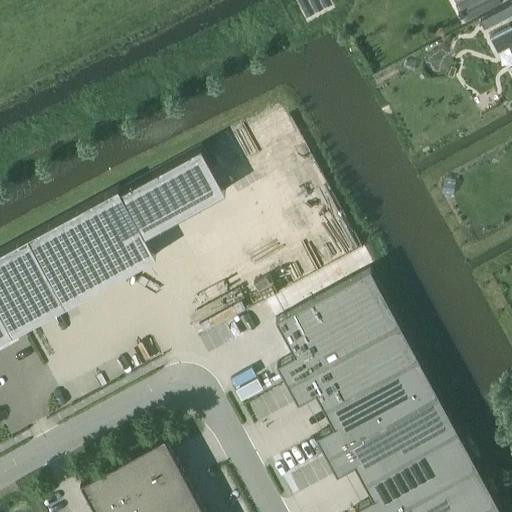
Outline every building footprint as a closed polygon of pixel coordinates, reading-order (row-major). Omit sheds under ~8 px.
[(461,0),(456,3),(465,18),(498,0),(461,0)] [(511,24),(489,37),(497,52),(511,45),(511,24)] [(0,247),(0,338),(156,254),(127,200),(156,184),(149,173),(120,188),(118,184),(0,247)] [(277,361),(287,381),(399,319),(368,266),(275,317),(294,352),(277,361)] [(315,390),(324,407),(419,355),(399,319),(287,381),(298,400),(315,390)] [(316,433),(326,453),(439,392),(419,355),(324,407),(333,424),(316,433)] [(354,462),(364,479),(458,428),(439,392),(326,453),(337,472),(354,462)] [(355,505),(358,511),(388,511),(478,464),(458,428),(364,479),(373,496),(355,505)] [(164,435),(122,457),(137,484),(179,461),(164,435)] [(137,484),(122,457),(80,480),(94,507),(137,484)] [(137,484),(151,510),(193,487),(179,461),(137,484)] [(474,511),(497,500),(478,464),(388,511),(474,511)] [(94,507),(97,511),(146,511),(151,510),(137,484),(94,507)] [(206,511),(193,487),(151,510),(151,511),(206,511)] [(503,511),(497,500),(474,511),(503,511)]
